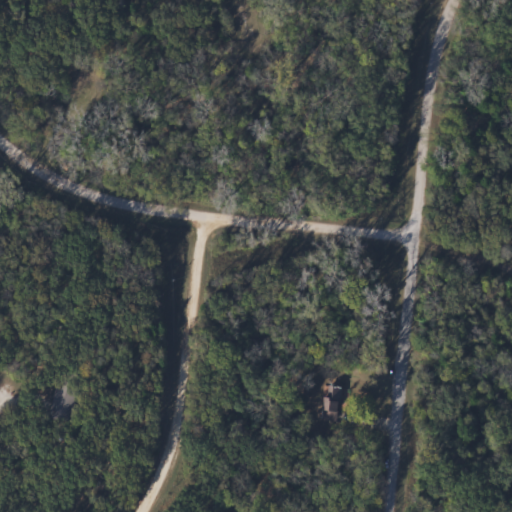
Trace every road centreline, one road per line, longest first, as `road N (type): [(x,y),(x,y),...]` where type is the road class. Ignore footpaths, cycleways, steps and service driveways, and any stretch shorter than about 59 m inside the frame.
road 1 (residential): [(413,239),(390,511),(449,12),(413,239)]
road 2 (residential): [(413,239),(120,199),(63,177),(0,126)]
road 3 (residential): [(144,511),(174,452),(187,398),(206,211)]
